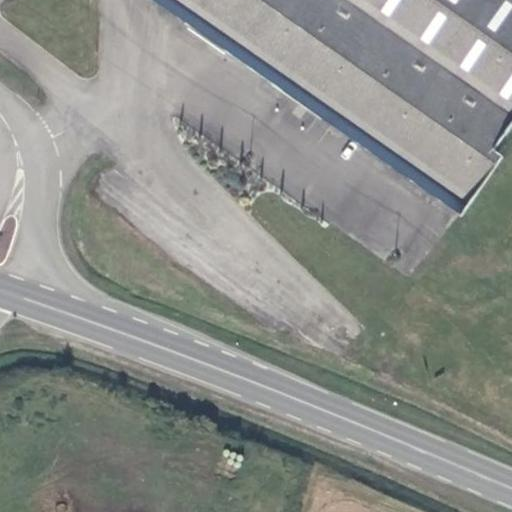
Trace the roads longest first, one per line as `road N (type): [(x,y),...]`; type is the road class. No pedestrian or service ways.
road 1 (secondary): [(11,294),(229,369),(511,493)]
road 2 (unknown): [(89,130),(379,349)]
road 3 (unclassified): [(11,294),(41,247),(42,186),(17,151)]
